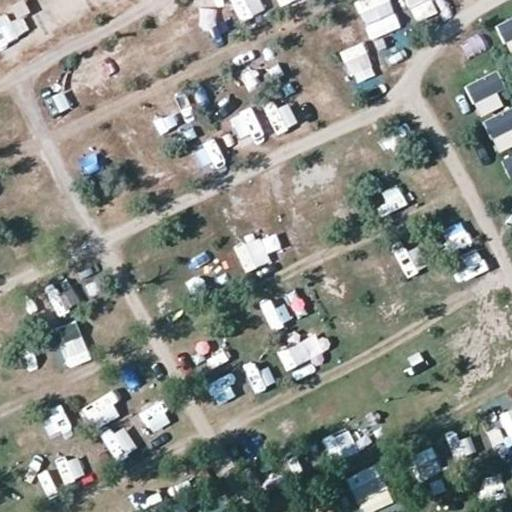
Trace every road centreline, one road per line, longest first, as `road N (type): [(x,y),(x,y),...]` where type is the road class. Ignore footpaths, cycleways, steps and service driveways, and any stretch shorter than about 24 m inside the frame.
road 1 (unknown): [(470,191),(0,417)]
road 2 (unknown): [(511,281),(63,511)]
